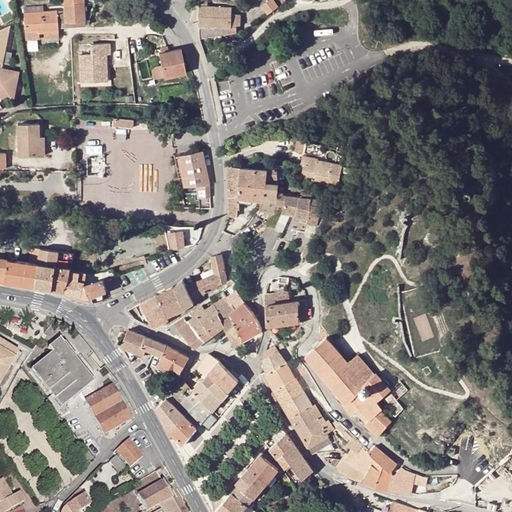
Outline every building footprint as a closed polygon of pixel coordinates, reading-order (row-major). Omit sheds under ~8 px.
[(230,25),(236,25),(239,25),(239,15),(231,15),(231,7),(206,5),(206,0),(199,0),(198,25),(200,25),(208,26),(230,27),(230,25)] [(267,14),(278,6),(272,0),(269,0),(261,6),(267,14)] [(84,5),(64,6),(64,12),(57,12),(57,24),(85,22),(84,5)] [(44,8),(24,9),(26,38),(38,38),(38,32),(58,31),(58,28),(57,24),(57,12),(44,13),(44,8)] [(208,26),(200,25),(201,36),(236,31),(236,25),(230,25),(230,27),(208,26)] [(91,53),(79,54),(80,86),(103,86),(102,53),(110,53),(109,43),(90,43),(91,53)] [(163,79),(188,74),(182,48),(157,54),(163,79)] [(4,51),(3,63),(10,64),(11,52),(4,51)] [(0,97),(4,98),(13,100),(17,73),(0,69),(0,97)] [(18,156),(40,156),(40,139),(39,125),(18,125),(18,156)] [(197,187),(209,186),(202,152),(179,156),(185,188),(197,187)] [(317,158),(305,156),(301,178),(338,186),(342,165),(317,160),(317,158)] [(267,169),(263,169),(227,166),(228,192),(229,215),(237,215),(237,209),(239,209),(239,198),(261,200),(264,200),(266,183),(266,178),(267,169)] [(274,170),(267,169),(266,178),(274,179),(274,170)] [(266,183),(264,200),(275,202),(282,202),(283,193),(278,192),(278,184),(266,183)] [(69,203),(68,193),(59,194),(59,203),(69,203)] [(55,194),(47,194),(48,203),(59,203),(59,194),(55,194)] [(310,199),(286,195),(285,203),(285,206),(281,213),(290,215),(307,219),(310,199)] [(260,209),(259,211),(274,212),(275,202),(264,200),(261,200),(260,209)] [(290,215),(281,213),(279,225),(287,227),(290,215)] [(183,234),(170,235),(173,251),(185,248),(183,234)] [(38,265),(40,249),(31,248),(29,263),(38,265)] [(35,287),(64,293),(70,279),(71,272),(74,255),(59,252),(40,249),(38,265),(35,287)] [(227,281),(222,255),(211,257),(213,268),(214,273),(203,278),(186,286),(194,302),(202,297),(201,295),(227,281)] [(29,263),(19,262),(0,259),(0,281),(35,287),(38,265),(29,263)] [(214,273),(213,268),(201,273),(203,278),(214,273)] [(82,297),(84,287),(85,283),(78,282),(80,273),(71,272),(70,279),(64,293),(82,297)] [(87,274),(80,273),(78,282),(85,283),(87,274)] [(173,287),(184,309),(194,302),(186,286),(183,279),(178,281),(173,287)] [(89,299),(108,293),(104,281),(84,287),(82,297),(89,299)] [(157,295),(168,318),(176,315),(177,315),(176,313),(184,309),(173,287),(157,295)] [(211,298),(214,304),(224,326),(226,330),(235,325),(229,314),(234,310),(227,296),(224,290),(211,298)] [(245,302),(236,291),(227,296),(234,310),(229,314),(235,325),(242,339),(262,330),(257,321),(252,312),(245,302)] [(266,293),(269,324),(301,321),(298,301),(289,301),(288,291),(266,293)] [(151,322),(153,327),(155,327),(168,318),(157,295),(135,307),(129,310),(134,317),(148,324),(151,322)] [(305,300),(298,301),(301,321),(307,321),(305,300)] [(224,326),(214,304),(212,305),(211,304),(205,308),(203,305),(191,313),(193,316),(196,315),(212,334),(224,326)] [(205,339),(212,334),(196,315),(193,316),(191,313),(177,321),(165,330),(176,338),(182,333),(194,347),(195,348),(205,339)] [(235,325),(226,330),(233,344),(242,339),(235,325)] [(137,353),(144,355),(146,349),(160,355),(162,356),(167,346),(148,337),(128,330),(122,347),(137,353)] [(348,361),(327,337),(307,354),(346,402),(343,404),(352,415),(361,407),(370,418),(366,423),(378,434),(391,420),(381,409),(382,407),(377,401),(390,390),(376,373),(374,373),(358,354),(348,361)] [(233,344),(235,348),(244,343),(242,339),(233,344)] [(51,354),(31,370),(60,407),(92,383),(73,358),(74,358),(63,344),(62,345),(58,340),(47,349),(51,354)] [(0,350),(14,360),(18,353),(0,342),(0,350)] [(178,371),(180,373),(189,358),(167,346),(162,356),(160,361),(178,371)] [(266,351),(264,358),(278,351),(275,346),(266,351)] [(122,347),(130,364),(136,355),(137,353),(122,347)] [(0,384),(14,360),(0,350),(0,384)] [(295,378),(285,362),(278,351),(264,358),(267,372),(264,373),(269,381),(275,389),(295,378)] [(207,375),(210,372),(220,360),(209,354),(208,354),(198,369),(207,375)] [(220,360),(210,372),(216,378),(218,380),(228,392),(238,380),(230,371),(232,369),(222,358),(220,360)] [(302,374),(307,371),(298,360),(295,362),(302,374)] [(307,371),(302,374),(309,386),(310,386),(315,383),(311,376),(307,371)] [(211,385),(218,380),(216,378),(210,372),(207,375),(204,378),(211,385)] [(269,381),(264,373),(261,375),(265,383),(269,381)] [(275,389),(276,392),(283,404),(290,417),(311,405),(303,390),(296,377),(295,378),(275,389)] [(194,390),(193,391),(212,410),(228,392),(218,380),(211,385),(204,378),(194,390)] [(193,391),(194,390),(184,381),(178,386),(188,396),(193,391)] [(400,381),(390,390),(398,399),(408,390),(400,381)] [(315,383),(310,386),(317,392),(319,389),(315,383)] [(188,396),(178,386),(171,393),(181,403),(188,396)] [(129,420),(111,387),(85,401),(104,434),(129,420)] [(398,399),(390,390),(377,401),(382,407),(381,409),(391,420),(404,407),(398,399)] [(212,410),(193,391),(188,396),(181,403),(201,424),(212,410)] [(283,404),(276,392),(272,394),(279,406),(283,404)] [(166,399),(156,410),(170,432),(184,415),(175,406),(166,399)] [(311,405),(290,417),(299,429),(304,438),(309,445),(312,452),(327,451),(334,450),(327,435),(328,434),(327,433),(333,428),(330,423),(328,419),(326,420),(314,403),(311,405)] [(197,429),(184,415),(170,432),(183,446),(197,429)] [(341,423),(337,426),(343,432),(347,429),(341,423)] [(335,426),(333,428),(327,433),(328,434),(328,435),(337,428),(335,426)] [(272,437),(276,443),(286,434),(281,428),(272,437)] [(286,434),(276,443),(270,448),(278,459),(279,458),(287,468),(292,464),(284,454),(295,445),(286,434)] [(363,444),(354,435),(346,444),(351,448),(357,452),(363,444)] [(128,439),(116,450),(123,459),(130,466),(138,460),(131,450),(135,447),(128,439)] [(347,454),(344,459),(367,473),(371,464),(380,471),(383,465),(369,452),(370,451),(363,444),(357,452),(351,448),(347,454)] [(284,454),(292,464),(293,466),(302,477),(303,479),(314,470),(295,445),(284,454)] [(390,471),(397,463),(375,445),(370,451),(369,452),(383,465),(390,471)] [(142,456),(135,447),(131,450),(138,460),(142,456)] [(113,453),(116,456),(120,462),(123,459),(116,450),(113,453)] [(91,458),(86,451),(79,458),(84,465),(91,458)] [(344,459),(347,454),(344,452),(334,466),(337,469),(344,459)] [(262,455),(248,471),(266,483),(278,469),(262,455)] [(125,469),(120,462),(116,456),(109,462),(118,474),(125,469)] [(344,459),(337,469),(341,472),(347,476),(362,482),(367,473),(344,459)] [(388,488),(391,472),(390,471),(383,465),(380,471),(371,464),(367,473),(362,482),(388,490),(388,488)] [(302,477),(293,466),(287,470),(296,482),(302,477)] [(239,485),(254,497),(266,483),(248,471),(238,484),(239,485)] [(392,473),(391,472),(388,488),(397,490),(399,477),(394,476),(395,474),(392,473)] [(413,480),(399,477),(397,490),(404,491),(411,493),(413,480)] [(95,490),(88,480),(83,484),(90,494),(95,490)] [(169,511),(165,502),(170,499),(171,499),(161,483),(137,497),(145,511),(169,511)] [(247,505),(254,497),(239,485),(233,493),(247,505)] [(10,497),(6,490),(3,491),(0,486),(0,511),(3,511),(23,502),(18,493),(10,497)] [(78,511),(90,505),(80,488),(71,497),(64,504),(63,508),(62,510),(60,511),(59,511),(78,511)] [(217,511),(218,511),(241,511),(247,505),(233,493),(217,511)] [(378,503),(384,506),(387,499),(380,497),(378,503)] [(176,511),(170,499),(165,502),(169,511),(176,511)] [(396,502),(387,499),(384,506),(384,507),(393,509),(396,502)] [(393,510),(398,511),(408,511),(410,506),(400,503),(396,502),(393,509),(393,510)]
